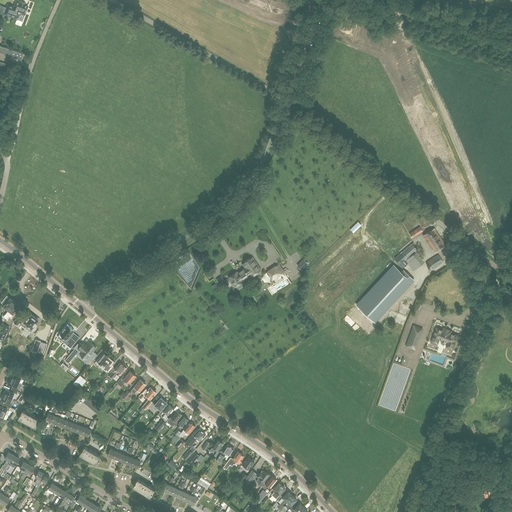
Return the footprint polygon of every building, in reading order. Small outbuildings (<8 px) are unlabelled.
[(8,4),(4,13),(18,17),(19,12),(25,14),(28,6),(24,5),(25,3),(20,1),(19,3),(16,1),(14,6),(8,4)] [(0,53),(21,60),(23,54),(13,50),(0,46),(0,53)] [(0,68),(6,70),(8,64),(0,61),(0,68)] [(272,141),(267,153),(271,155),(276,143),(272,141)] [(360,221),(352,229),(354,231),(362,223),(360,221)] [(411,238),(422,231),(419,227),(409,234),(411,238)] [(432,250),(433,249),(435,252),(446,246),(434,228),(423,234),(422,235),(432,250)] [(424,261),(416,249),(417,248),(414,244),(402,253),(413,269),(424,261)] [(431,268),(443,261),(438,254),(427,261),(431,268)] [(237,271),(228,277),(235,286),(237,284),(239,288),(244,284),(245,283),(245,284),(243,281),(241,278),(249,273),(251,276),(261,270),(252,257),(249,259),(249,258),(245,261),(245,262),(242,264),(246,268),(238,273),(237,271)] [(304,259),(297,265),(301,269),(308,263),(304,259)] [(390,270),(393,265),(385,261),(379,271),(381,273),(380,276),(377,275),(368,292),(376,296),(388,274),(386,273),(388,269),(390,270)] [(272,279),(284,272),(279,264),(267,272),(272,279)] [(394,305),(411,287),(404,280),(387,298),(394,305)] [(7,295),(1,302),(5,305),(4,306),(9,310),(4,316),(7,319),(9,316),(10,317),(13,314),(11,313),(12,312),(13,311),(14,311),(15,309),(14,308),(16,306),(17,304),(17,303),(15,301),(15,302),(13,300),(13,299),(11,298),(10,298),(7,295)] [(19,315),(14,322),(17,325),(19,322),(25,327),(31,331),(35,326),(34,324),(38,319),(30,313),(28,316),(26,318),(25,317),(23,319),(22,318),(23,317),(19,315)] [(3,324),(0,329),(0,337),(3,339),(9,327),(3,324)] [(60,333),(59,333),(60,334),(62,336),(63,337),(63,336),(66,339),(65,340),(67,341),(65,343),(66,344),(70,348),(76,341),(71,337),(73,334),(71,332),(72,331),(74,330),(71,327),(71,326),(70,326),(67,324),(60,333)] [(414,325),(406,346),(415,348),(422,328),(414,325)] [(436,327),(432,341),(438,343),(439,338),(443,340),(444,341),(444,340),(448,342),(446,347),(452,349),(458,335),(451,332),(452,331),(444,328),(443,330),(436,327)] [(37,352),(37,351),(43,353),(45,350),(38,347),(40,341),(36,340),(32,350),(37,352)] [(80,353),(88,359),(93,352),(92,351),(96,347),(89,342),(86,345),(84,343),(79,349),(82,351),(80,353)] [(65,360),(68,363),(78,351),(75,348),(65,360)] [(108,358),(105,355),(103,353),(97,360),(103,366),(108,369),(110,367),(111,366),(108,364),(111,361),(107,358),(108,358)] [(111,378),(117,371),(121,374),(127,368),(126,367),(126,366),(125,365),(124,365),(120,362),(113,370),(111,369),(107,374),(111,378)] [(128,385),(130,382),(136,376),(136,375),(135,374),(134,373),(133,373),(130,371),(126,375),(125,375),(124,376),(123,375),(116,382),(121,386),(124,382),(128,385)] [(10,378),(22,383),(24,378),(23,378),(24,375),(19,372),(17,375),(12,373),(10,378)] [(73,383),(76,386),(83,378),(80,375),(73,383)] [(22,383),(10,378),(8,383),(13,385),(12,388),(17,391),(19,388),(16,387),(18,382),(22,384),(22,383)] [(134,393),(137,389),(140,391),(146,384),(145,384),(145,382),(144,381),(143,381),(140,379),(130,390),(134,393)] [(145,394),(150,399),(156,392),(150,387),(147,390),(146,388),(139,396),(141,398),(144,395),(144,394),(145,394)] [(16,394),(17,391),(12,388),(10,391),(6,389),(3,394),(12,398),(13,398),(14,398),(16,394)] [(125,399),(131,392),(128,389),(122,396),(125,399)] [(13,398),(12,398),(3,394),(1,399),(6,401),(5,404),(11,406),(12,404),(11,403),(13,398)] [(166,402),(167,401),(164,399),(164,400),(161,397),(156,403),(155,402),(154,403),(151,407),(154,410),(157,407),(160,409),(167,402),(166,402)] [(148,406),(152,401),(149,399),(142,406),(145,409),(148,406)] [(165,417),(170,412),(171,413),(173,410),(172,410),(173,408),(171,406),(171,405),(170,404),(169,404),(168,403),(162,410),(165,412),(162,415),(165,417)] [(0,405),(0,411),(5,413),(6,414),(7,414),(11,406),(5,404),(3,407),(0,405)] [(52,421),(55,414),(56,411),(58,407),(57,406),(55,406),(53,411),(52,410),(51,413),(45,410),(42,417),(52,421)] [(35,427),(40,418),(22,409),(18,417),(35,427)] [(58,424),(64,426),(67,419),(68,416),(70,417),(72,412),(67,410),(66,415),(65,414),(64,418),(61,416),(58,424)] [(172,425),(174,423),(182,414),(179,412),(179,411),(178,410),(177,410),(176,410),(170,417),(167,420),(170,423),(172,425)] [(55,414),(52,421),(58,424),(61,416),(57,415),(58,412),(56,411),(55,414)] [(180,428),(188,419),(183,415),(177,421),(179,423),(177,425),(180,428)] [(70,429),(76,431),(79,424),(76,423),(77,419),(74,417),(73,421),(70,429)] [(73,421),(67,419),(64,426),(70,429),(73,421)] [(159,430),(165,422),(162,419),(156,427),(159,430)] [(188,434),(189,433),(195,426),(193,424),(193,423),(192,421),(191,422),(190,421),(184,428),(184,429),(179,434),(182,437),(185,434),(186,435),(187,435),(188,434)] [(76,431),(82,433),(85,426),(79,424),(76,431)] [(88,436),(91,429),(85,426),(82,433),(88,436)] [(190,446),(196,439),(198,438),(200,440),(205,433),(201,430),(202,429),(200,427),(199,428),(198,429),(198,428),(185,442),(190,446)] [(185,442),(182,439),(175,447),(179,450),(185,442)] [(218,450),(223,442),(222,442),(223,441),(221,439),(220,440),(217,439),(210,450),(214,452),(216,448),(218,450)] [(223,453),(224,452),(229,455),(234,448),(227,444),(222,451),(223,451),(222,452),(220,451),(215,458),(220,461),(225,454),(223,453)] [(96,463),(101,455),(84,445),(79,453),(96,463)] [(113,457),(116,450),(110,448),(107,455),(113,457)] [(186,459),(193,452),(189,449),(183,456),(186,459)] [(122,453),(116,450),(113,457),(119,460),(122,453)] [(6,468),(8,464),(11,459),(14,454),(8,451),(5,457),(8,459),(4,466),(3,466),(1,470),(0,469),(0,474),(1,475),(5,468),(6,468)] [(190,464),(196,457),(201,460),(204,457),(201,454),(199,455),(195,451),(187,460),(190,464)] [(234,464),(236,461),(239,463),(244,456),(243,455),(243,454),(242,453),(241,454),(237,451),(229,464),(232,465),(233,463),(234,464)] [(119,460),(125,462),(128,455),(122,453),(119,460)] [(19,458),(14,454),(11,459),(8,464),(6,468),(8,469),(10,465),(13,467),(19,458)] [(134,458),(128,455),(125,462),(131,465),(134,458)] [(247,471),(249,469),(254,461),(247,457),(242,464),(246,466),(244,469),(247,471)] [(140,460),(134,458),(131,465),(137,467),(140,460)] [(21,477),(25,470),(27,467),(29,463),(23,460),(19,466),(23,468),(21,471),(21,472),(19,476),(21,477)] [(28,472),(30,473),(34,467),(29,463),(27,467),(25,470),(21,477),(23,478),(25,474),(27,475),(28,473),(27,473),(28,472)] [(39,469),(35,476),(38,478),(36,480),(36,481),(34,485),(36,486),(44,473),(39,469)] [(197,481),(203,472),(200,469),(194,478),(197,481)] [(247,486),(257,473),(252,469),(242,482),(247,486)] [(260,486),(264,481),(269,474),(269,473),(267,471),(266,472),(263,470),(263,471),(262,470),(257,476),(258,477),(256,480),(258,482),(257,483),(260,486)] [(238,480),(241,483),(244,479),(247,474),(243,472),(240,476),(238,480)] [(42,480),(45,482),(49,476),(44,473),(36,486),(38,488),(41,483),(40,483),(42,480)] [(270,486),(276,479),(275,479),(275,478),(274,477),(273,478),(271,475),(262,485),(266,488),(268,485),(270,486)] [(150,496),(154,488),(138,478),(133,486),(150,496)] [(165,491),(169,483),(163,481),(160,488),(165,491)] [(47,497),(49,498),(52,494),(53,491),(57,485),(52,482),(48,488),(46,490),(50,492),(47,497)] [(275,490),(272,494),(276,498),(280,494),(283,491),(282,490),(285,488),(283,486),(281,484),(282,484),(280,482),(279,483),(279,482),(273,489),(275,490)] [(174,486),(169,483),(165,491),(171,493),(174,486)] [(56,492),(59,494),(62,488),(57,485),(53,491),(56,492)] [(180,489),(174,486),(171,493),(177,496),(180,489)] [(180,489),(177,496),(182,498),(186,491),(183,490),(184,488),(181,486),(180,489)] [(191,494),(188,501),(194,504),(197,496),(194,495),(195,493),(195,492),(197,488),(194,487),(192,491),(191,494)] [(68,492),(62,488),(59,494),(64,498),(68,492)] [(182,498),(188,501),(191,494),(186,491),(182,498)] [(258,498),(253,502),(256,506),(262,499),(266,494),(263,491),(257,497),(258,498)] [(279,508),(281,506),(289,498),(292,495),(291,494),(291,493),(289,491),(289,492),(288,491),(283,497),(278,501),(281,503),(277,507),(279,508)] [(73,495),(68,492),(64,498),(70,501),(73,495)] [(10,498),(4,494),(0,501),(6,504),(10,498)] [(76,500),(81,503),(85,497),(80,494),(76,500)] [(279,508),(281,510),(285,506),(287,508),(296,499),(295,498),(296,498),(294,496),(293,496),(292,495),(289,498),(281,506),(279,508)] [(90,500),(85,497),(81,503),(87,506),(90,500)] [(19,499),(16,503),(16,504),(14,506),(11,504),(8,510),(11,511),(13,511),(21,501),(19,499)] [(90,511),(92,510),(92,509),(95,504),(90,500),(87,506),(90,508),(87,511),(90,511)] [(13,511),(20,511),(21,511),(19,509),(21,506),(20,506),(23,502),(21,501),(13,511)] [(299,502),(290,510),(292,511),(297,511),(303,507),(301,505),(302,504),(300,502),(299,503),(299,502)]
